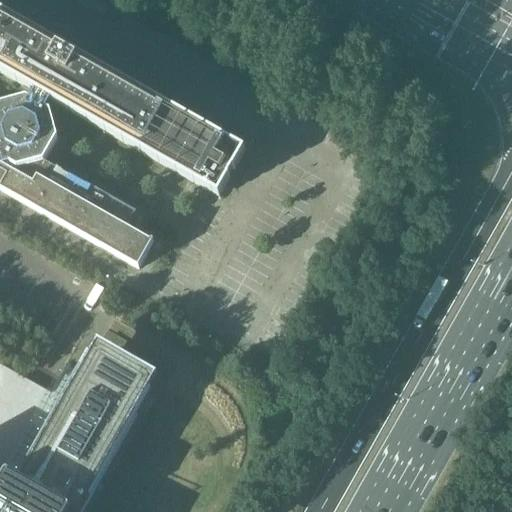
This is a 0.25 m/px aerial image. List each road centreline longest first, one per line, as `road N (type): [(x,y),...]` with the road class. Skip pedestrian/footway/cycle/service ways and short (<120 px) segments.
road 1 (trunk): [(511,174),(321,511)]
road 2 (trunk): [(389,511),(511,295)]
road 3 (secondary): [(397,0),(511,64)]
